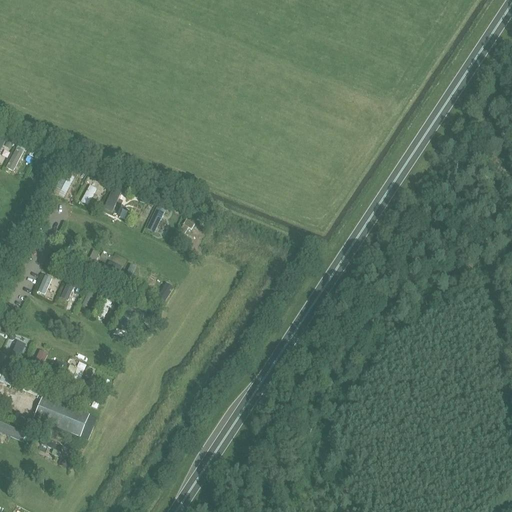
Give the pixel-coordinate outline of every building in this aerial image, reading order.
[(22,149),(10,170),(17,174),(29,153),(22,149)] [(63,183),(58,190),(70,198),(75,192),(63,183)] [(119,262),(117,269),(123,271),(125,265),(119,262)] [(49,280),(45,296),(51,298),(56,282),(49,280)] [(82,308),(88,311),(92,301),(95,302),(96,299),(98,300),(102,291),(97,289),(97,291),(90,288),(82,308)] [(126,329),(127,329),(132,320),(134,321),(136,318),(133,316),(135,313),(129,310),(120,326),(121,326),(121,328),(125,329),(126,329)] [(8,376),(3,384),(10,388),(15,380),(8,376)] [(36,400),(42,394),(33,384),(27,390),(36,400)] [(33,420),(80,439),(90,416),(43,397),(33,420)] [(58,453),(66,456),(69,450),(71,451),(72,448),(64,444),(63,447),(43,439),(41,445),(54,451),(53,453),(57,455),(58,453)] [(59,465),(66,468),(68,463),(61,459),(59,465)]
